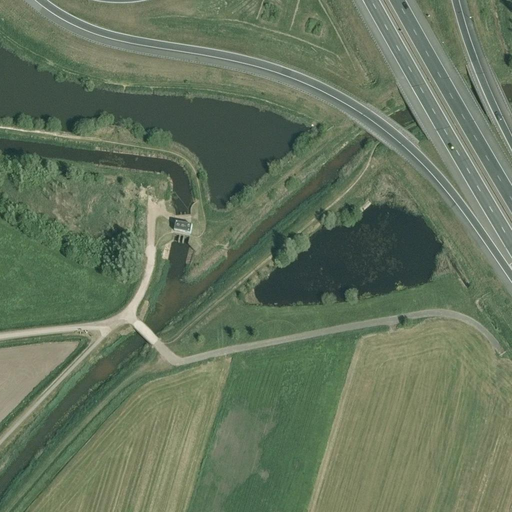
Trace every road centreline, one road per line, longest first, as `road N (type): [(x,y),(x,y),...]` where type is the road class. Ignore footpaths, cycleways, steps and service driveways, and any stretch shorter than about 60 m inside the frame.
road 1 (motorway): [(39,0),(123,39),(286,73),(365,112),(443,181),(511,276)]
road 2 (unclassified): [(106,332),(126,314),(175,362),(436,313),(471,322),(500,352)]
road 3 (motorway): [(370,0),(511,242)]
road 4 (motorway): [(511,199),(396,0)]
road 5 (motorway): [(511,144),(454,0)]
